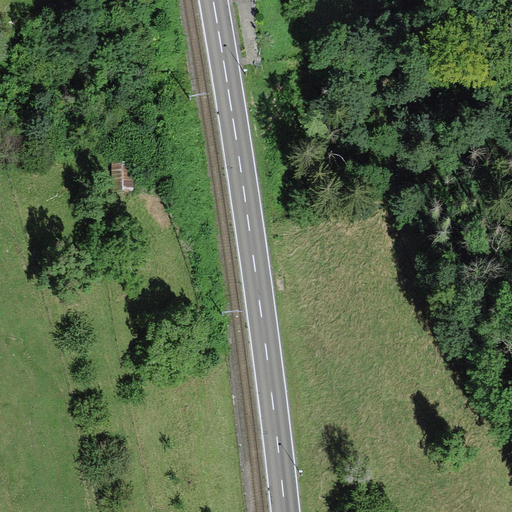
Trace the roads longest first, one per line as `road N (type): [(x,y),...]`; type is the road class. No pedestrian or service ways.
road 1 (primary): [(209,0),(281,511)]
road 2 (track): [(511,423),(403,242),(374,89),(368,0)]
